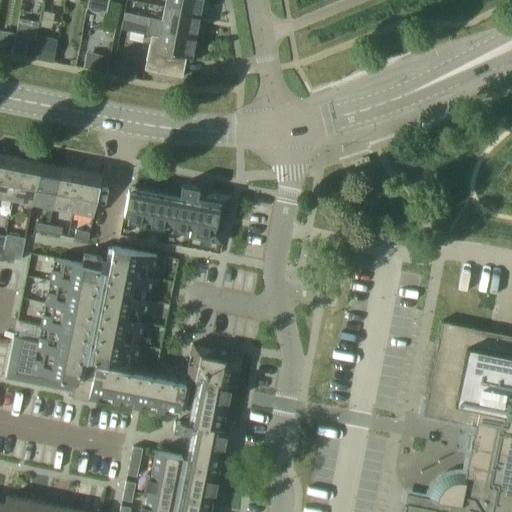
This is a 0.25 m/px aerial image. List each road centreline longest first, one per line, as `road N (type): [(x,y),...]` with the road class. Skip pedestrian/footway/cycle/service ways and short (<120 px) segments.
road 1 (tertiary): [(280,511),(272,460),(292,359),(274,289),(289,185),(279,129)]
road 2 (tertiary): [(279,129),(192,131),(127,122)]
road 3 (tertiary): [(410,93),(279,129)]
road 4 (residential): [(279,129),(256,0)]
road 5 (tertiary): [(127,122),(0,97)]
road 6 (residential): [(127,448),(0,423)]
